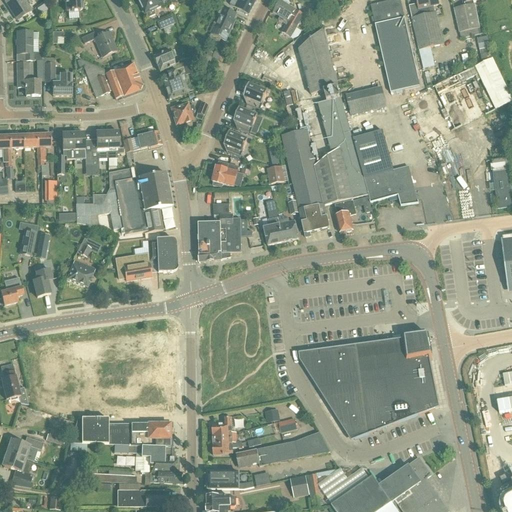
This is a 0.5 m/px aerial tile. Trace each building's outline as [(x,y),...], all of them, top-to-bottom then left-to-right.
[(18,22),(32,12),(24,0),(10,0),(6,3),(18,22)] [(65,0),(66,13),(80,12),(83,10),(82,4),(79,2),(78,0),(65,0)] [(174,5),(176,0),(139,0),(143,7),(142,9),(143,12),(145,13),(146,14),(156,10),(158,11),(161,9),(162,7),(164,6),(164,5),(169,3),(174,5)] [(249,16),(257,0),(233,0),(230,6),(249,16)] [(293,40),(298,38),(301,32),(297,29),(305,17),(289,7),(292,2),(289,0),(282,0),(281,2),(274,14),(280,18),(278,22),(287,27),(282,34),(291,39),(293,40)] [(421,59),(432,57),(431,50),(444,47),(435,8),(439,7),(437,0),(407,0),(419,52),(421,59)] [(479,1),(478,0),(463,0),(465,8),(454,11),(460,35),(461,40),(481,35),(480,30),(475,6),(474,6),(474,3),(479,1)] [(421,88),(400,1),(371,7),(374,18),(371,19),(373,25),(375,25),(391,95),(421,88)] [(212,35),(209,40),(211,40),(219,44),(221,40),(226,42),(236,21),(235,21),(237,15),(222,8),(218,17),(214,24),(217,25),(219,26),(214,36),(212,35)] [(163,30),(175,25),(172,17),(160,23),(163,30)] [(339,89),(333,69),(330,56),(323,31),(298,51),(311,97),(323,93),(339,89)] [(64,39),(64,33),(53,33),(53,45),(57,45),(57,39),(64,39)] [(33,54),(33,34),(18,34),(18,56),(25,56),(25,63),(35,63),(42,63),(42,54),(33,54)] [(97,40),(94,34),(81,40),(84,46),(94,41),(102,59),(117,52),(109,34),(97,40)] [(482,65),(492,60),(487,37),(477,39),(482,65)] [(208,47),(208,46),(209,44),(206,43),(206,42),(199,38),(197,41),(196,44),(204,47),(204,46),(208,47)] [(190,45),(186,49),(190,54),(194,50),(190,45)] [(160,49),(163,55),(168,53),(166,47),(160,49)] [(336,67),(354,60),(349,49),(332,56),(336,67)] [(175,67),(170,52),(168,53),(163,55),(154,58),(157,66),(160,73),(175,67)] [(222,62),(225,56),(217,52),(214,58),(222,62)] [(423,70),(434,68),(432,57),(421,59),(423,70)] [(54,65),(54,60),(44,60),(44,62),(42,62),(42,82),(44,82),(44,86),(53,86),(53,97),(71,97),(71,76),(61,76),(60,84),(55,84),(55,65),(54,65)] [(193,74),(188,60),(178,63),(181,70),(167,74),(169,80),(165,81),(164,85),(169,101),(188,95),(182,75),(184,74),(185,77),(193,74)] [(414,115),(421,130),(428,144),(496,111),(511,103),(511,99),(493,60),(492,60),(482,65),(482,66),(475,69),(408,102),(414,115)] [(104,72),(81,61),(77,62),(80,70),(84,69),(95,100),(110,94),(109,93),(113,92),(116,100),(123,98),(123,99),(140,92),(142,88),(133,65),(113,73),(112,69),(107,71),(104,72)] [(30,83),(29,65),(17,65),(18,89),(26,89),(26,98),(41,98),(40,82),(30,83)] [(261,112),(268,94),(250,86),(244,99),(250,101),(248,106),(261,112)] [(351,117),(387,109),(382,88),(346,97),(351,117)] [(307,132),(282,137),(294,188),(305,235),(306,239),(311,238),(310,234),(330,230),(324,206),(368,196),(367,193),(366,193),(354,147),(341,99),(339,100),(336,90),(323,93),(326,103),(318,105),(332,157),(315,169),(307,132)] [(203,118),(208,107),(201,104),(196,115),(203,118)] [(188,105),(172,110),(177,126),(193,122),(191,117),(190,114),(195,113),(196,112),(194,106),(189,107),(188,105)] [(251,136),(258,117),(240,110),(234,123),(240,125),(238,131),(251,136)] [(263,129),(260,137),(271,141),(274,133),(263,129)] [(115,130),(108,131),(108,150),(109,159),(117,159),(117,156),(125,156),(124,150),(120,150),(119,133),(115,133),(115,130)] [(375,158),(395,149),(390,137),(391,136),(388,130),(358,144),(363,153),(371,149),(375,158)] [(404,134),(407,142),(418,137),(415,130),(404,134)] [(92,167),(98,167),(98,160),(109,159),(108,150),(108,131),(101,131),(101,133),(97,134),(97,141),(91,141),(92,167)] [(75,161),(74,152),(73,132),(67,133),(67,135),(62,135),(63,158),(66,158),(66,161),(75,161)] [(92,167),(91,141),(85,141),(85,134),(81,134),(80,132),(73,132),(74,152),(75,161),(85,160),(85,168),(92,167)] [(150,150),(162,147),(158,133),(145,137),(137,139),(140,151),(147,149),(148,150),(150,150)] [(241,160),(249,141),(230,133),(224,147),(230,149),(228,155),(241,160)] [(36,149),(38,149),(37,136),(23,137),(24,150),(36,149)] [(38,149),(36,149),(37,155),(43,155),(43,161),(43,162),(46,162),(45,149),(51,149),(51,136),(37,136),(38,149)] [(11,151),(24,150),(23,137),(10,138),(11,151)] [(10,138),(0,138),(0,151),(3,151),(3,164),(5,164),(4,157),(11,156),(11,151),(10,138)] [(126,154),(133,153),(131,141),(123,142),(126,154)] [(511,197),(509,172),(509,159),(491,161),(492,165),(490,165),(491,172),(493,172),(493,174),(497,203),(498,211),(511,209),(511,197)] [(9,164),(5,164),(5,169),(6,169),(6,181),(14,181),(13,168),(11,168),(11,162),(8,162),(9,164)] [(213,184),(213,187),(222,189),(223,186),(225,186),(234,189),(235,187),(241,189),(244,176),(238,174),(237,174),(238,168),(218,164),(217,169),(213,184)] [(281,168),(275,168),(275,169),(267,170),(270,186),(285,183),(282,167),(281,168)] [(394,173),(364,181),(367,193),(368,196),(370,204),(399,196),(402,206),(418,204),(409,169),(394,173)] [(130,171),(110,174),(110,185),(115,184),(125,238),(145,234),(145,235),(163,232),(160,211),(172,208),(166,175),(132,181),(130,171)] [(6,180),(0,181),(0,197),(8,197),(6,180)] [(106,197),(92,197),(92,206),(99,206),(106,206),(106,201),(106,197)] [(351,234),(352,232),(354,232),(350,218),(357,216),(353,201),(335,206),(337,218),(336,218),(340,234),(346,233),(347,234),(351,234)] [(278,220),(278,219),(276,209),(274,202),(266,204),(270,221),(268,222),(270,229),(264,230),(268,247),(283,244),(279,227),(278,220)] [(291,216),(300,214),(297,202),(288,204),(291,216)] [(229,217),(229,206),(213,207),(214,217),(221,217),(221,226),(199,226),(200,265),(222,262),(222,261),(231,259),(230,254),(232,254),(241,254),(241,220),(234,220),(234,216),(229,217)] [(279,227),(283,244),(299,240),(295,223),(289,224),(288,220),(285,218),(278,220),(279,227)] [(24,231),(19,256),(32,258),(36,234),(24,231)] [(47,249),(49,237),(40,236),(38,248),(47,249)] [(511,239),(503,241),(503,240),(501,240),(504,261),(508,293),(511,292),(511,239)] [(175,245),(172,242),(172,240),(157,241),(157,242),(149,242),(149,264),(158,263),(158,275),(173,274),(173,272),(176,269),(178,269),(177,245),(175,245)] [(83,246),(78,256),(87,260),(91,250),(93,246),(86,243),(84,247),(83,246)] [(149,256),(116,261),(117,271),(119,282),(127,281),(127,283),(151,279),(151,275),(149,266),(149,264),(149,256)] [(75,262),(67,281),(78,285),(88,290),(95,271),(85,266),(75,262)] [(38,281),(33,283),(37,299),(50,296),(47,283),(52,281),(50,271),(36,274),(38,281)] [(7,293),(1,294),(4,308),(18,304),(17,299),(24,297),(22,289),(21,289),(19,282),(19,280),(4,283),(7,293)] [(425,338),(409,340),(409,338),(401,339),(401,341),(302,354),(303,368),(344,432),(353,431),(354,441),(436,410),(433,392),(436,392),(429,360),(432,359),(430,353),(428,354),(425,338)] [(77,345),(64,347),(68,368),(80,366),(77,345)] [(151,345),(152,358),(173,357),(173,345),(151,345)] [(64,347),(52,349),(55,369),(68,368),(64,347)] [(110,348),(113,369),(125,368),(122,347),(110,348)] [(113,369),(110,348),(97,350),(100,371),(113,369)] [(40,351),(43,371),(55,369),(52,349),(40,351)] [(100,371),(97,350),(85,351),(87,373),(100,371)] [(31,373),(43,371),(40,351),(27,353),(31,373)] [(173,369),(173,357),(152,358),(152,370),(173,369)] [(13,365),(0,368),(4,382),(2,382),(7,402),(19,399),(20,405),(28,407),(24,389),(19,391),(13,365)] [(152,382),(173,381),(173,369),(152,370),(152,382)] [(173,381),(152,382),(152,393),(174,393),(173,381)] [(174,393),(152,393),(152,406),(174,406),(174,393)] [(277,411),(270,413),(273,424),(280,423),(277,411)] [(128,448),(168,449),(167,440),(170,440),(170,425),(108,426),(108,420),(105,420),(82,420),(82,446),(108,447),(128,448)] [(233,436),(237,435),(236,434),(233,434),(232,420),(225,421),(225,427),(213,428),(213,436),(233,436)] [(282,423),(285,434),(297,431),(295,420),(282,423)] [(330,454),(319,434),(296,443),(289,445),(289,444),(262,451),(237,456),(240,469),(259,465),(260,468),(330,454)] [(60,439),(60,438),(49,435),(49,436),(48,435),(45,442),(63,448),(65,441),(60,439)] [(210,439),(210,446),(214,447),(222,447),(221,445),(226,444),(226,447),(233,447),(233,444),(237,444),(237,435),(233,436),(213,436),(214,438),(210,439)] [(10,441),(6,454),(25,461),(29,449),(40,452),(42,453),(44,446),(25,440),(24,446),(10,441)] [(259,440),(248,443),(249,449),(261,446),(259,440)] [(222,447),(214,447),(214,457),(225,457),(225,456),(233,456),(233,450),(239,450),(242,450),(242,444),(240,444),(237,444),(233,444),(233,447),(226,447),(226,444),(221,445),(222,447)] [(168,449),(128,448),(127,455),(141,455),(141,459),(140,459),(140,466),(158,466),(158,473),(162,473),(162,475),(166,475),(167,467),(177,467),(177,460),(174,460),(174,449),(168,449)] [(22,473),(25,461),(6,454),(2,467),(15,471),(13,478),(30,484),(32,477),(22,473)] [(140,466),(140,459),(135,459),(135,471),(140,472),(140,474),(145,474),(144,486),(150,487),(150,485),(157,484),(178,485),(179,475),(176,475),(177,467),(167,467),(166,475),(162,475),(162,473),(158,473),(158,466),(140,466)] [(373,478),(332,507),(335,511),(395,511),(396,511),(392,505),(395,502),(402,511),(447,511),(425,481),(426,481),(431,477),(419,460),(392,479),(380,488),(373,478)] [(503,486),(511,481),(511,472),(499,479),(503,486)] [(205,480),(205,488),(207,488),(207,492),(240,492),(240,491),(244,491),(254,489),(253,483),(243,485),(240,485),(240,473),(207,473),(207,480),(205,480)] [(134,486),(134,478),(89,476),(88,483),(134,486)] [(316,476),(307,477),(313,510),(321,508),(316,476)] [(294,500),(302,498),(310,497),(306,477),(290,481),(294,500)] [(140,493),(140,486),(118,486),(118,492),(117,492),(117,505),(118,505),(118,508),(168,508),(167,493),(140,493)] [(55,511),(60,511),(61,500),(50,499),(49,511),(55,511)] [(230,511),(231,509),(235,509),(236,507),(236,501),(234,500),(231,500),(231,499),(208,499),(208,509),(207,511),(230,511)]
